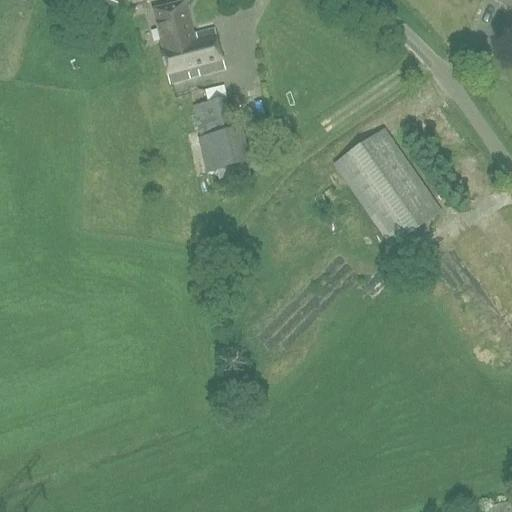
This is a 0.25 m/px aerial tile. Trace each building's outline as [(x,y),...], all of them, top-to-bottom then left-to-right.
[(511,0),(492,0),(511,8),(511,0)] [(200,51),(195,35),(191,36),(183,4),(154,12),(162,43),(159,43),(162,56),(185,49),(186,55),(200,51)] [(185,49),(162,56),(169,85),(225,70),(214,30),(195,35),(200,51),(186,55),(185,49)] [(207,103),(193,106),(201,138),(197,139),(206,174),(216,172),(248,164),(251,163),(243,128),(234,130),(226,99),(223,86),(204,90),(207,103)] [(390,247),(440,212),(384,131),(334,166),(390,247)] [(303,250),(331,241),(321,207),(292,215),(303,250)] [(465,511),(511,511),(511,501),(465,511)]
